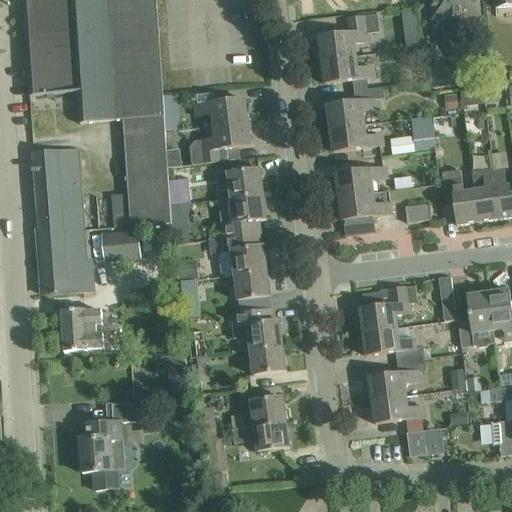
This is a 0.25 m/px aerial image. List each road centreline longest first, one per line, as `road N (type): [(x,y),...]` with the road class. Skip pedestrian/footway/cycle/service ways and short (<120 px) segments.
road 1 (unclassified): [(26,511),(0,118)]
road 2 (residential): [(511,471),(345,470),(326,413),(314,275)]
road 3 (residential): [(314,275),(283,0)]
road 4 (residential): [(314,275),(511,253)]
